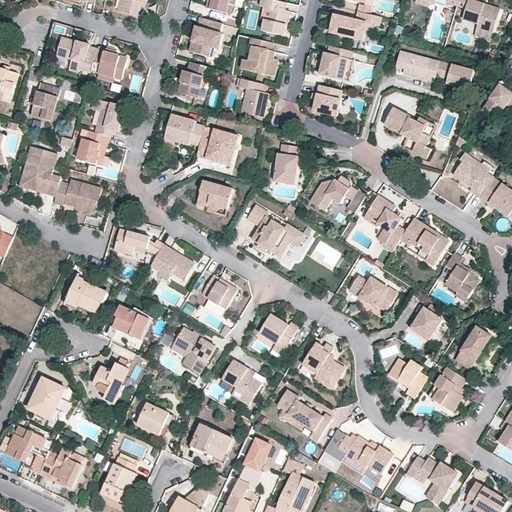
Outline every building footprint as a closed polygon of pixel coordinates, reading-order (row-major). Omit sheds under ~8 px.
[(138,17),(142,2),(147,4),(147,0),(122,0),(120,11),(138,17)] [(213,0),(212,6),(211,8),(231,12),(234,0),(213,0)] [(472,0),(471,0),(460,0),(459,7),(469,10),(472,0)] [(469,10),(466,20),(479,24),(478,29),(494,34),(500,14),(485,9),(487,5),(472,0),(469,10)] [(287,37),(292,15),(287,14),(289,6),(273,3),(264,1),(262,9),(271,11),(272,13),(270,24),(267,23),(264,32),(287,37)] [(147,4),(142,2),(138,17),(143,18),(147,4)] [(370,13),(371,6),(359,3),(357,11),(370,13)] [(500,14),(502,10),(487,5),(485,9),(500,14)] [(338,32),(364,38),(368,22),(380,24),(382,16),(370,13),(357,11),(356,17),(334,13),(332,21),(339,23),(338,32)] [(192,50),(211,55),(214,47),(221,49),(225,33),(222,32),(225,23),(204,17),(202,26),(198,41),(194,40),(192,50)] [(339,23),(332,21),(330,30),(338,32),(339,23)] [(492,41),(494,34),(478,29),(475,36),(492,41)] [(60,48),(76,53),(74,59),(72,69),(80,71),(84,69),(92,71),(92,69),(98,48),(91,46),(90,48),(85,47),(86,42),(66,37),(64,42),(62,42),(60,48)] [(251,48),(255,49),(251,64),(244,63),(242,71),(276,78),(280,62),(276,61),(278,54),(274,53),(275,45),(253,41),(251,48)] [(354,49),(330,43),(328,51),(323,50),(321,60),(324,61),(323,67),(321,72),(344,77),(349,56),(352,56),(354,49)] [(92,69),(100,72),(116,76),(122,78),(128,57),(118,54),(106,52),(107,48),(99,46),(98,48),(92,69)] [(74,59),(76,53),(60,48),(58,55),(74,59)] [(399,69),(407,72),(406,76),(418,79),(418,77),(422,78),(424,81),(430,83),(432,77),(440,79),(443,65),(404,53),(399,69)] [(186,69),(183,77),(186,78),(185,82),(182,81),(179,90),(199,96),(206,75),(213,77),(216,68),(192,61),(189,70),(186,69)] [(449,80),(449,77),(453,78),(452,81),(451,88),(467,93),(470,85),(474,86),(476,75),(443,65),(440,79),(439,80),(448,82),(449,80)] [(0,92),(1,93),(11,96),(17,74),(10,72),(3,70),(0,69),(0,92)] [(100,72),(99,76),(114,80),(116,76),(100,72)] [(432,77),(430,83),(438,85),(439,80),(440,79),(432,77)] [(244,113),(266,119),(271,96),(267,95),(269,87),(244,81),(242,90),(249,91),(246,103),(244,113)] [(501,90),(503,87),(509,92),(511,88),(511,87),(503,81),(498,82),(491,89),(495,92),(498,88),(501,90)] [(315,91),(314,96),(317,97),(315,108),(340,114),(343,98),(342,97),(344,88),(340,87),(320,83),(319,91),(315,91)] [(40,84),(36,100),(34,107),(31,116),(51,123),(54,113),(60,90),(40,84)] [(482,109),(493,117),(502,106),(506,109),(508,106),(511,108),(511,94),(509,92),(503,87),(501,90),(498,88),(495,92),(482,109)] [(249,91),(242,90),(239,101),(246,103),(249,91)] [(93,109),(102,111),(95,133),(112,137),(113,138),(115,130),(117,123),(121,123),(126,107),(95,99),(93,109)] [(405,136),(407,133),(414,137),(412,140),(421,144),(416,154),(430,161),(435,151),(429,148),(434,138),(427,134),(432,124),(424,120),(421,125),(414,121),(415,119),(397,110),(388,128),(405,136)] [(199,124),(175,117),(168,142),(178,145),(184,146),(192,148),(193,146),(203,148),(207,134),(208,130),(209,129),(198,126),(199,124)] [(15,130),(17,124),(8,122),(7,128),(15,130)] [(86,141),(84,140),(78,159),(97,165),(101,153),(98,152),(100,145),(107,147),(109,147),(112,137),(95,133),(89,131),(86,141)] [(211,162),(212,158),(235,165),(243,139),(218,132),(217,137),(207,134),(203,148),(200,159),(211,162)] [(462,144),(465,140),(459,135),(455,144),(458,145),(460,143),(462,144)] [(178,145),(168,142),(165,153),(175,155),(177,147),(178,145)] [(100,145),(98,152),(101,153),(97,165),(102,167),(107,147),(100,145)] [(283,154),(280,154),(279,170),(277,183),(298,185),(299,174),(297,174),(297,167),(300,167),(301,157),(299,157),(300,147),(284,145),(283,154)] [(28,158),(34,160),(30,178),(32,178),(30,186),(47,191),(46,193),(57,196),(61,182),(62,177),(53,175),(58,154),(31,146),(28,158)] [(280,154),(273,153),(272,170),(279,170),(280,154)] [(452,175),(459,180),(474,190),(472,193),(480,198),(490,183),(495,176),(488,171),(485,175),(477,169),(479,165),(461,154),(457,160),(460,162),(452,175)] [(32,178),(30,178),(34,160),(28,158),(21,183),(30,186),(32,178)] [(212,158),(211,162),(234,168),(235,165),(212,158)] [(485,175),(488,171),(479,165),(477,169),(485,175)] [(310,200),(325,209),(332,198),(341,202),(345,195),(351,199),(347,206),(355,211),(356,210),(368,190),(360,185),(357,189),(355,192),(351,190),(352,186),(349,178),(340,173),(337,179),(334,177),(322,180),(310,200)] [(509,215),(511,209),(511,187),(495,176),(490,183),(480,198),(479,199),(488,204),(490,202),(498,208),(509,215)] [(210,207),(212,203),(229,208),(235,188),(206,179),(198,204),(210,207)] [(65,204),(66,201),(77,204),(96,210),(102,189),(72,180),(70,185),(61,182),(57,196),(55,203),(65,206),(65,204)] [(459,180),(457,183),(472,193),(474,190),(459,180)] [(378,194),(367,211),(381,219),(378,223),(385,228),(378,239),(385,243),(384,245),(393,251),(400,238),(406,229),(398,224),(399,222),(394,219),(397,214),(392,211),(396,205),(378,194)] [(495,211),(498,208),(490,202),(488,204),(487,206),(495,211)] [(210,207),(210,210),(228,215),(229,208),(212,203),(210,207)] [(76,207),(75,209),(95,214),(96,210),(77,204),(76,207)] [(270,254),(272,251),(274,247),(278,249),(276,253),(286,260),(296,243),(299,244),(305,233),(293,226),(290,230),(271,219),(274,215),(261,207),(252,222),(265,229),(257,242),(264,246),(262,249),(270,254)] [(367,211),(364,216),(377,225),(378,223),(381,219),(367,211)] [(410,244),(411,242),(429,253),(426,259),(434,264),(450,239),(441,234),(440,237),(433,232),(434,230),(414,216),(406,229),(400,238),(410,244)] [(0,255),(4,257),(13,237),(0,230),(0,255)] [(114,251),(132,257),(136,247),(148,250),(157,256),(163,246),(164,245),(156,241),(154,244),(149,241),(136,238),(137,235),(120,230),(114,251)] [(307,234),(305,233),(299,244),(300,245),(307,234)] [(300,245),(304,247),(310,236),(307,234),(300,245)] [(170,277),(173,273),(186,281),(195,266),(182,257),(180,261),(169,253),(170,251),(163,246),(157,256),(152,266),(160,271),(170,277)] [(136,247),(132,257),(145,260),(148,250),(136,247)] [(170,251),(169,253),(180,261),(182,257),(170,251)] [(470,272),(464,269),(466,266),(459,261),(462,255),(455,251),(451,256),(443,268),(451,273),(446,281),(458,288),(469,295),(479,278),(470,272)] [(167,281),(170,277),(160,271),(158,276),(167,281)] [(372,303),(374,299),(379,302),(388,308),(399,291),(390,285),(389,287),(380,281),(377,285),(369,280),(359,274),(350,289),(372,303)] [(233,286),(231,289),(220,283),(221,280),(214,275),(202,295),(227,310),(238,290),(233,286)] [(372,276),(369,280),(377,285),(380,281),(372,276)] [(104,304),(109,293),(94,286),(96,282),(87,278),(86,280),(79,277),(69,299),(98,313),(102,303),(104,304)] [(231,289),(233,286),(221,280),(220,283),(231,289)] [(458,288),(456,291),(467,298),(469,295),(458,288)] [(187,303),(182,312),(192,318),(197,309),(187,303)] [(418,312),(421,313),(417,319),(413,320),(410,325),(430,338),(444,318),(422,304),(417,311),(418,312)] [(119,317),(115,327),(142,340),(150,319),(122,305),(117,316),(119,317)] [(413,320),(417,319),(421,313),(418,312),(413,320)] [(290,325),(288,329),(284,327),(286,323),(271,314),(260,332),(276,343),(286,349),(299,327),(291,323),(290,325)] [(493,334),(478,324),(457,358),(469,366),(475,356),(478,358),(493,334)] [(226,327),(221,336),(226,339),(233,331),(226,327)] [(175,347),(190,356),(187,360),(184,366),(199,376),(215,349),(202,341),(194,336),(185,330),(175,347)] [(202,341),(204,338),(196,333),(194,336),(202,341)] [(346,366),(334,358),(330,355),(332,351),(336,346),(328,341),(326,345),(319,340),(304,363),(318,372),(336,383),(346,366)] [(276,343),(272,350),(282,356),(286,349),(276,343)] [(187,360),(190,356),(175,347),(173,351),(187,360)] [(478,358),(475,356),(469,366),(471,368),(478,358)] [(400,379),(402,376),(412,382),(410,385),(406,390),(416,396),(429,376),(420,370),(422,365),(411,358),(408,362),(399,357),(389,372),(400,379)] [(253,400),(263,384),(247,374),(250,369),(235,361),(224,378),(237,387),(235,389),(253,400)] [(116,405),(126,386),(124,385),(132,369),(118,362),(113,372),(103,367),(94,383),(99,385),(99,389),(101,390),(108,394),(105,400),(116,405)] [(461,394),(458,392),(461,386),(467,378),(447,364),(432,387),(437,390),(430,400),(450,412),(462,395),(461,394)] [(263,384),(266,379),(250,369),(247,374),(263,384)] [(318,372),(316,376),(333,387),(336,383),(318,372)] [(402,376),(400,379),(410,385),(412,382),(402,376)] [(67,388),(45,378),(30,409),(53,419),(67,388)] [(437,390),(432,387),(426,397),(430,400),(437,390)] [(235,389),(232,395),(249,406),(253,400),(235,389)] [(290,415),(306,425),(315,430),(312,435),(320,440),(334,417),(327,413),(324,417),(311,409),(307,406),(299,401),(300,398),(288,391),(279,405),(286,409),(291,412),(290,415)] [(149,406),(139,427),(161,437),(171,416),(149,406)] [(303,430),(306,425),(290,415),(291,412),(286,409),(281,417),(303,430)] [(197,445),(222,456),(231,435),(200,421),(194,436),(199,438),(197,445)] [(511,426),(504,422),(498,430),(501,431),(504,433),(499,442),(511,450),(511,426)] [(48,440),(21,427),(8,453),(27,461),(32,450),(40,453),(33,469),(41,473),(51,451),(45,448),(48,440)] [(352,438),(338,429),(324,451),(343,463),(347,456),(356,441),(352,438)] [(504,433),(501,431),(496,441),(499,442),(504,433)] [(246,462),(260,469),(271,444),(257,438),(256,439),(248,435),(240,452),(248,456),(246,462)] [(191,442),(197,445),(199,438),(194,436),(191,442)] [(365,467),(367,464),(383,474),(395,454),(381,445),(380,446),(379,449),(371,444),(359,436),(358,438),(356,441),(347,456),(365,467)] [(51,451),(41,473),(74,488),(84,466),(70,459),(73,452),(65,447),(61,455),(51,451)] [(291,470),(295,461),(298,463),(303,455),(293,449),(285,468),(291,470)] [(148,457),(154,459),(157,452),(152,450),(148,457)] [(138,466),(140,461),(122,453),(119,457),(138,466)] [(428,495),(440,503),(456,478),(453,476),(457,470),(448,464),(444,470),(440,467),(443,462),(429,454),(427,457),(424,455),(422,455),(421,455),(419,456),(417,456),(407,473),(412,476),(413,474),(418,477),(421,471),(429,476),(437,481),(428,495)] [(130,493),(127,491),(135,472),(138,466),(119,457),(115,467),(103,493),(126,503),(130,493)] [(245,511),(257,488),(255,487),(262,470),(260,469),(246,462),(223,511),(245,511)] [(301,511),(315,481),(292,471),(276,507),(286,511),(287,511),(289,507),(300,511),(301,511)] [(429,476),(421,471),(418,477),(425,482),(429,476)] [(139,474),(135,472),(127,491),(130,493),(139,474)] [(469,494),(477,498),(474,504),(486,511),(502,511),(509,499),(499,493),(497,495),(491,492),(493,490),(477,481),(469,494)] [(171,511),(197,511),(200,507),(203,509),(204,508),(209,495),(202,486),(186,500),(180,497),(171,511)] [(380,499),(384,492),(376,488),(372,495),(380,499)] [(474,504),(477,498),(469,494),(465,501),(473,506),(474,504)] [(400,506),(411,511),(414,503),(403,499),(400,506)]
